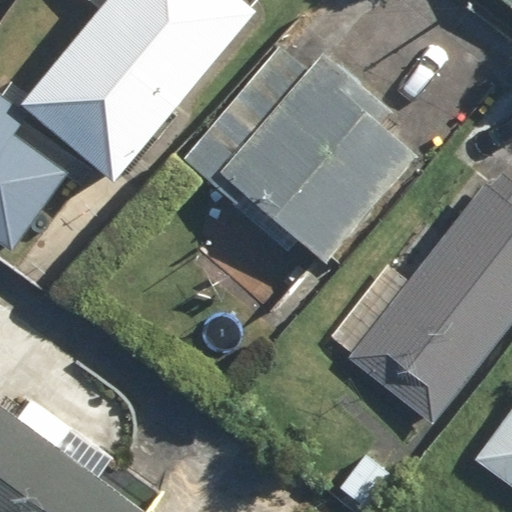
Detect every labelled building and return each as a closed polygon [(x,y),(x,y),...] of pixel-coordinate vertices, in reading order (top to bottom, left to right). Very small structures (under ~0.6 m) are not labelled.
[(17,109),(111,186),(247,21),(221,0),(81,0),(96,12),(17,109)] [(511,0),(495,0),(511,13),(511,0)] [(241,198),(320,266),(409,161),(373,130),(386,114),(321,56),(304,75),(277,52),(182,163),(232,209),(241,198)] [(0,251),(10,258),(67,178),(11,138),(23,121),(0,104),(0,251)] [(348,363),(429,428),(511,320),(511,189),(496,176),(348,363)] [(0,511),(162,511),(171,500),(0,383),(0,511)] [(511,408),(471,464),(511,493),(511,408)] [(338,495),(363,511),(368,511),(392,478),(364,458),(338,495)]
